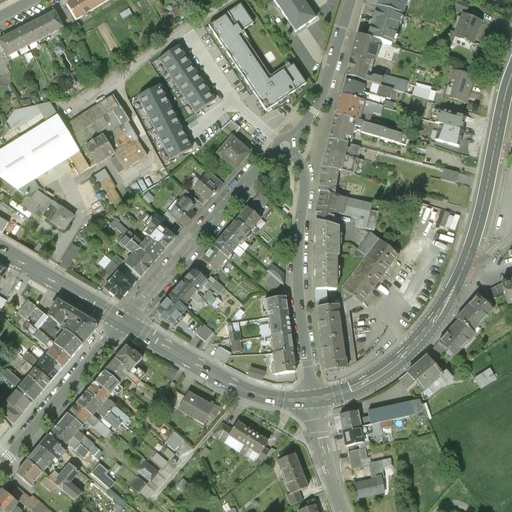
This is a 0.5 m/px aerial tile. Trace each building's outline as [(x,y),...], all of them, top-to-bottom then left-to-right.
[(75,21),(100,6),(96,0),(75,0),(66,5),(75,21)] [(302,0),(272,0),(295,33),(316,19),(302,0)] [(378,0),(377,8),(400,15),(402,15),(406,0),(408,1),(408,0),(378,0)] [(209,27),(267,110),(304,84),(290,63),(270,77),(239,33),(252,25),(239,6),(209,27)] [(400,15),(377,8),(373,20),(371,20),(370,26),(371,26),(367,39),(378,42),(391,46),(400,15)] [(54,13),(43,18),(51,34),(62,29),(61,25),(63,24),(60,19),(58,20),(54,13)] [(481,21),(463,13),(454,33),(449,31),(444,42),(451,45),(455,36),(466,40),(466,39),(472,42),(481,21)] [(51,34),(43,18),(32,24),(40,40),(51,34)] [(32,24),(21,30),(29,45),(40,40),(32,24)] [(29,45),(21,30),(10,35),(17,51),(29,45)] [(17,51),(10,35),(0,39),(0,44),(6,57),(17,51)] [(367,39),(357,36),(351,57),(372,63),(378,42),(367,39)] [(178,46),(157,61),(194,113),(214,99),(178,46)] [(372,63),(351,57),(346,77),(364,82),(367,71),(371,72),(373,63),(372,63)] [(473,78),(452,71),(445,96),(465,103),(473,78)] [(364,87),(344,81),(340,96),(360,102),(364,87)] [(416,82),(412,94),(434,100),(437,88),(416,82)] [(159,87),(138,97),(170,159),(190,149),(159,87)] [(121,109),(113,96),(88,111),(89,111),(85,114),(87,119),(92,116),(104,136),(85,147),(96,164),(113,153),(115,157),(111,160),(111,162),(119,174),(148,156),(138,140),(139,139),(128,122),(130,121),(122,109),(121,109)] [(360,102),(340,96),(334,116),(354,121),(358,122),(364,103),(360,102)] [(61,207),(37,190),(38,189),(33,181),(70,158),(80,174),(86,170),(88,173),(91,171),(49,103),(14,110),(7,120),(19,139),(0,150),(0,176),(27,196),(47,210),(53,215),(55,216),(61,207)] [(371,112),(381,114),(383,107),(372,105),(371,112)] [(454,108),(453,113),(465,117),(467,112),(454,108)] [(453,113),(439,109),(435,123),(439,124),(461,130),(464,121),(466,121),(467,117),(465,117),(453,113)] [(354,121),(334,116),(329,141),(346,145),(348,138),(350,139),(354,121)] [(231,121),(222,130),(232,139),(240,129),(231,121)] [(461,130),(439,124),(435,139),(459,146),(463,131),(461,130)] [(242,148),(232,139),(218,154),(235,170),(249,154),(245,150),(242,148)] [(346,145),(329,141),(326,152),(344,156),(346,145)] [(358,157),(360,148),(349,144),(346,153),(358,157)] [(344,156),(326,152),(322,169),(338,171),(340,172),(344,156)] [(444,167),(442,178),(457,181),(458,170),(444,167)] [(338,171),(322,169),(319,183),(336,186),(338,171)] [(115,188),(103,170),(94,176),(115,211),(122,206),(112,190),(115,188)] [(18,191),(0,178),(0,188),(12,196),(18,191)] [(217,190),(203,178),(194,188),(208,200),(217,190)] [(336,186),(319,183),(319,188),(334,191),(336,186)] [(198,202),(184,190),(180,195),(184,198),(194,206),(198,202)] [(251,202),(261,210),(269,200),(260,192),(251,202)] [(338,197),(321,193),(315,213),(315,223),(331,226),(333,218),(334,211),(338,197)] [(47,210),(27,196),(20,205),(40,219),(47,210)] [(372,205),(338,197),(334,211),(342,214),(342,215),(356,219),(355,226),(374,230),(379,212),(370,210),(372,205)] [(194,206),(184,198),(180,202),(177,200),(166,212),(185,228),(195,216),(189,211),(194,206)] [(74,217),(61,207),(55,216),(53,215),(49,221),(64,232),(74,217)] [(260,220),(246,209),(235,221),(249,233),(260,220)] [(457,228),(460,214),(444,211),(441,225),(457,228)] [(165,221),(155,213),(150,218),(160,227),(165,221)] [(8,224),(0,218),(0,233),(2,234),(8,224)] [(160,227),(150,218),(143,226),(147,229),(143,233),(148,238),(163,252),(174,239),(160,227)] [(249,233),(235,221),(224,235),(237,246),(241,242),(243,243),(247,239),(245,238),(249,233)] [(129,233),(116,222),(112,226),(125,238),(129,233)] [(315,223),(315,222),(314,239),(315,257),(336,257),(338,257),(338,228),(331,226),(315,223)] [(163,252),(148,238),(142,245),(129,233),(125,238),(130,243),(154,263),(163,252)] [(224,235),(212,248),(226,259),(228,261),(231,257),(229,256),(237,246),(224,235)] [(399,254),(379,239),(373,247),(393,262),(399,254)] [(67,269),(79,247),(72,243),(59,265),(67,269)] [(154,263),(130,243),(125,249),(131,254),(134,254),(125,265),(140,278),(154,263)] [(373,247),(342,288),(362,303),(393,262),(373,247)] [(226,259),(212,248),(201,260),(207,266),(205,268),(209,271),(211,269),(215,272),(226,259)] [(123,263),(115,257),(111,261),(113,263),(119,268),(123,263)] [(336,257),(315,257),(314,291),(315,291),(326,291),(336,291),(336,257)] [(119,268),(113,263),(111,265),(120,273),(119,274),(127,282),(133,287),(136,283),(119,268)] [(262,277),(275,289),(287,276),(274,264),(262,277)] [(193,270),(183,281),(196,293),(206,282),(193,270)] [(119,274),(117,273),(103,289),(119,303),(131,289),(125,284),(127,282),(119,274)] [(511,280),(501,283),(503,290),(507,306),(511,304),(511,280)] [(183,281),(170,297),(185,310),(188,306),(187,304),(196,293),(183,281)] [(501,283),(489,289),(493,297),(503,290),(501,283)] [(203,297),(215,306),(220,299),(208,290),(203,297)] [(326,291),(315,291),(314,291),(316,302),(327,301),(326,291)] [(477,295),(455,317),(460,321),(471,332),(493,310),(477,295)] [(185,310),(170,297),(157,312),(161,316),(159,318),(165,323),(167,321),(172,325),(185,311),(185,310)] [(277,299),(277,297),(272,298),(272,300),(264,301),(265,312),(268,311),(269,316),(269,319),(287,316),(284,298),(277,299)] [(42,315),(29,303),(17,316),(28,325),(33,319),(36,322),(42,315)] [(78,316),(57,304),(48,320),(56,327),(60,331),(64,324),(65,323),(66,324),(70,325),(78,316)] [(328,307),(317,308),(325,371),(346,368),(343,341),(342,342),(341,332),(342,332),(338,306),(328,307)] [(96,327),(78,316),(70,325),(63,333),(82,349),(96,332),(96,327)] [(287,316),(269,319),(270,325),(268,325),(269,331),(271,330),(271,337),(289,334),(287,316)] [(460,321),(438,345),(451,358),(473,334),(471,332),(460,321)] [(38,334),(28,325),(23,330),(34,339),(38,334)] [(212,334),(203,326),(195,335),(205,343),(212,334)] [(60,331),(56,327),(52,333),(56,337),(53,340),(58,344),(55,348),(70,362),(82,349),(60,331)] [(240,332),(230,332),(231,351),(241,351),(240,332)] [(70,362),(55,348),(38,334),(34,339),(32,340),(47,352),(51,353),(46,359),(62,372),(70,362)] [(289,334),(271,337),(272,343),(270,343),(271,348),(273,348),(274,354),(292,352),(289,334)] [(141,361),(126,347),(114,361),(129,374),(130,374),(139,382),(144,376),(137,370),(136,372),(133,370),(141,361)] [(230,354),(220,348),(214,359),(224,365),(230,354)] [(274,354),(272,355),(275,376),(295,373),(292,352),(274,354)] [(39,367),(26,356),(22,361),(30,368),(35,372),(39,367)] [(442,375),(426,357),(407,373),(423,391),(441,375),(441,376),(442,375)] [(62,372),(46,359),(39,367),(35,372),(50,385),(62,372)] [(114,361),(103,373),(119,386),(129,374),(114,361)] [(50,385),(35,372),(30,368),(22,376),(27,381),(42,394),(50,385)] [(474,376),(480,388),(498,380),(492,368),(474,376)] [(177,372),(171,369),(165,380),(171,383),(177,372)] [(264,373),(249,369),(247,377),(262,381),(264,373)] [(0,375),(0,377),(17,392),(21,387),(21,384),(5,370),(0,375)] [(119,386),(103,373),(95,383),(110,396),(119,386)] [(42,394),(27,381),(21,387),(17,392),(33,406),(42,394)] [(110,396),(95,383),(85,394),(121,425),(123,427),(128,421),(108,404),(104,403),(110,396)] [(33,406),(17,392),(2,410),(6,413),(3,417),(4,419),(13,428),(33,406)] [(213,407),(188,393),(177,411),(203,426),(210,415),(215,418),(220,408),(215,405),(213,407)] [(121,425),(85,394),(76,404),(92,417),(97,411),(98,416),(116,431),(121,425)] [(167,400),(161,396),(150,412),(156,416),(167,400)] [(408,403),(367,412),(369,418),(359,421),(357,412),(339,416),(343,431),(360,427),(360,428),(411,416),(408,403)] [(92,417),(76,404),(66,416),(81,428),(87,422),(88,425),(103,438),(108,431),(92,417)] [(81,428),(66,416),(57,426),(79,444),(88,452),(93,446),(79,434),(76,434),(81,428)] [(252,433),(236,423),(231,431),(228,437),(243,446),(252,433)] [(231,431),(222,425),(212,436),(218,440),(220,438),(226,442),(228,437),(231,431)] [(79,444),(57,426),(48,437),(62,449),(67,443),(68,444),(68,446),(74,451),(79,444)] [(360,427),(343,431),(346,447),(363,443),(360,428),(360,427)] [(267,443),(252,433),(243,446),(258,456),(263,449),(267,443)] [(183,442),(174,434),(165,444),(175,452),(183,442)] [(62,449),(48,437),(40,446),(57,461),(65,452),(62,449)] [(57,461),(40,446),(26,461),(40,474),(51,461),(55,464),(57,461)] [(268,452),(263,449),(258,456),(256,458),(262,462),(268,452)] [(387,452),(369,456),(373,475),(386,472),(382,457),(388,456),(387,452)] [(168,464),(157,455),(152,461),(162,470),(168,464)] [(294,455),(277,462),(290,495),(290,496),(299,492),(308,489),(294,455)] [(40,474),(26,461),(15,474),(29,487),(40,474)] [(138,470),(152,481),(159,471),(145,461),(138,470)] [(114,483),(105,475),(108,471),(99,463),(91,472),(109,488),(114,483)] [(69,465),(53,483),(61,490),(61,491),(73,501),(80,494),(74,488),(72,490),(66,485),(78,473),(69,465)] [(374,481),(355,485),(358,498),(384,493),(380,477),(373,478),(374,481)] [(146,487),(137,479),(130,487),(139,495),(146,487)] [(49,511),(31,496),(29,498),(16,488),(10,494),(31,511),(49,511)] [(18,504),(1,489),(0,490),(0,507),(5,511),(10,511),(16,506),(18,504)] [(299,492),(290,496),(290,495),(287,496),(291,507),(302,502),(299,492)]
